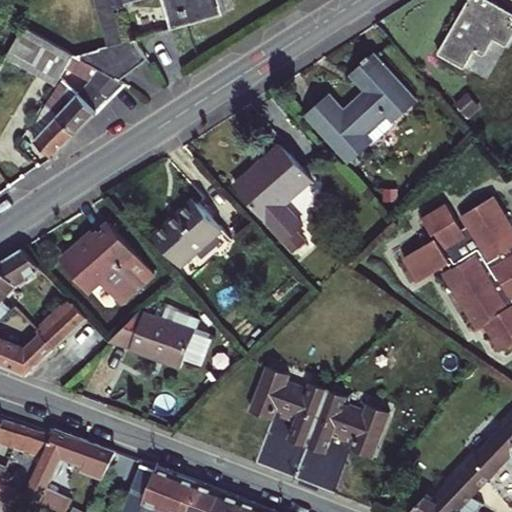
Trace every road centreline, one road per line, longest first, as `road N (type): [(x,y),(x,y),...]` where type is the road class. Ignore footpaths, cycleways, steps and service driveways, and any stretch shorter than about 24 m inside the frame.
road 1 (tertiary): [(0,231),(360,0)]
road 2 (residential): [(332,511),(0,377)]
